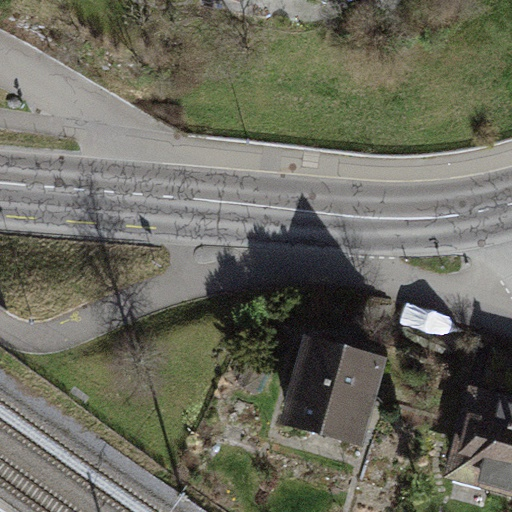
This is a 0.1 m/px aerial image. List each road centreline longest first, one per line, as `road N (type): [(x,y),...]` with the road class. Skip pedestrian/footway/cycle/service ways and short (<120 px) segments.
road 1 (secondary): [(511,207),(390,220),(177,200)]
road 2 (residential): [(177,200),(132,139),(0,60)]
road 3 (secondary): [(177,200),(0,187)]
